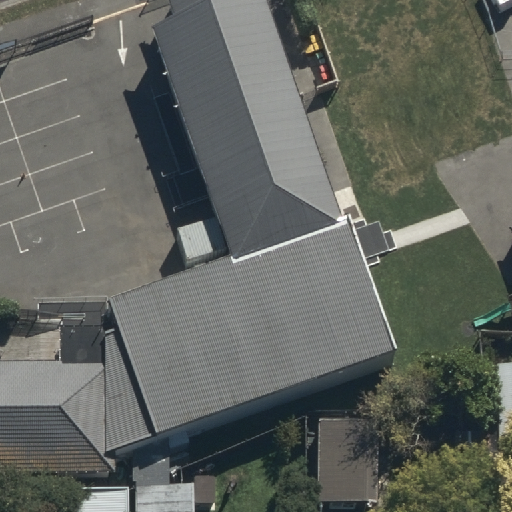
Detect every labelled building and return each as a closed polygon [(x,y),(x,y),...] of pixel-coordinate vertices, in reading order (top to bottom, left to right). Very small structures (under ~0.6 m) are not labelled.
[(340,252),(259,23),(236,31),(224,0),(214,0),(163,18),(175,50),(149,60),(228,285),(107,327),(113,345),(57,346),(57,383),(0,382),(0,499),(22,499),(22,511),(193,511),(194,500),(168,500),(168,464),(394,384),(346,249),(340,252)] [(511,88),(481,0),(425,0),(321,36),(381,208),(444,187),(439,173),(511,147),(511,88)] [(462,242),(437,255),(417,218),(389,233),(426,302),(479,274),(462,242)] [(511,511),(511,380),(500,380),(501,462),(491,462),(491,511),(511,511)] [(374,511),(376,443),(317,444),(316,511),(374,511)]
